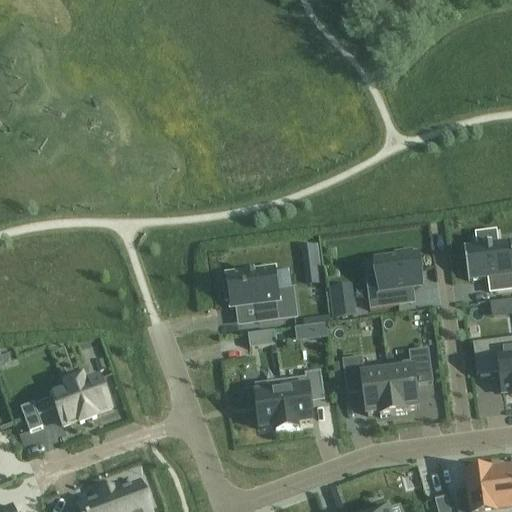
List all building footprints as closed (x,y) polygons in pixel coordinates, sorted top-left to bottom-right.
[(511,249),(511,243),(464,249),(468,282),(493,279),(495,295),(511,292),(511,249)] [(410,295),(410,290),(421,288),(417,255),(411,256),(410,252),(396,254),(396,258),(393,259),(375,261),(379,294),(380,298),(368,300),(370,312),(399,308),(398,297),(410,295)] [(277,293),(274,270),(227,276),(228,284),(223,285),(225,303),(230,302),(231,310),(255,307),(257,325),(296,320),(293,291),(277,293)] [(305,273),(307,286),(321,285),(320,272),(305,273)] [(337,318),(353,316),(351,302),(335,304),(337,318)] [(313,342),(329,340),(327,326),(311,328),(313,342)] [(250,350),(275,347),(273,333),(248,337),(250,350)] [(499,373),(502,395),(511,393),(511,340),(473,346),(477,378),(492,376),(492,374),(499,373)] [(416,387),(431,384),(427,353),(410,355),(411,365),(387,368),(393,417),(406,415),(406,412),(419,410),(416,387)] [(379,416),(380,419),(393,417),(387,368),(362,371),(361,361),(344,364),(348,395),(364,393),(367,417),(379,416)] [(280,383),(287,433),(299,431),(298,426),(312,424),(309,399),(324,397),(321,373),(304,375),(305,379),(280,383)] [(57,412),(63,428),(79,422),(80,425),(97,419),(95,416),(111,410),(100,380),(84,386),(82,380),(65,386),(67,392),(52,398),(52,399),(34,406),(33,405),(20,410),(30,435),(43,430),(39,419),(57,412)] [(260,431),(275,430),(275,434),(287,433),(280,383),(254,386),(260,431)] [(495,471),(496,474),(491,475),(495,511),(511,511),(511,471),(508,472),(508,470),(495,471)] [(469,502),(455,504),(456,511),(495,511),(491,475),(466,478),(469,502)] [(149,511),(139,485),(80,507),(82,511),(149,511)] [(449,511),(446,499),(435,502),(437,511),(449,511)]
